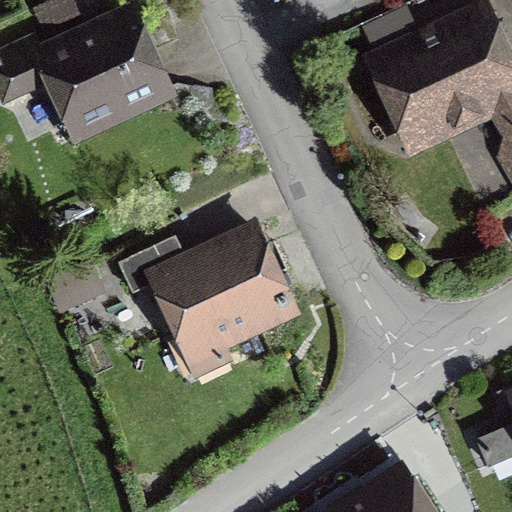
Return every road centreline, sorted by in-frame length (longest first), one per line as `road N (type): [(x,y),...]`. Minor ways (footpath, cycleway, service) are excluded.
road 1 (residential): [(408,379),(226,0)]
road 2 (residential): [(408,379),(222,511)]
road 3 (residential): [(511,314),(408,379)]
